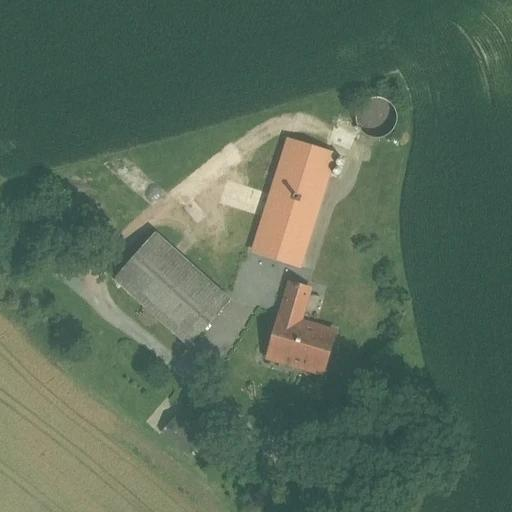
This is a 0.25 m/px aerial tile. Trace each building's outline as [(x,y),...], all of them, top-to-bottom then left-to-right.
[(395,126),(397,118),(395,110),(390,104),(384,99),(376,98),(368,100),(361,104),(357,111),(355,119),(357,127),(362,133),(369,138),(377,139),(384,137),(391,133),(395,126)] [(289,142),(261,230),(260,230),(247,272),(290,285),(308,291),(334,299),(348,255),(306,243),(308,235),(324,241),(329,227),(313,221),(334,155),(289,142)] [(32,146),(3,180),(18,192),(19,193),(30,179),(47,159),(32,146)] [(398,175),(353,161),(337,211),(382,225),(398,175)] [(90,230),(30,179),(19,193),(18,192),(17,194),(77,245),(90,230)] [(230,301),(154,234),(114,279),(189,346),(230,301)] [(290,285),(280,317),(278,317),(267,357),(288,364),(291,362),(306,367),(308,369),(323,374),(335,333),(299,323),(308,291),(290,285)] [(486,411),(448,399),(443,414),(481,426),(486,411)] [(207,435),(181,411),(162,433),(189,456),(207,435)]
